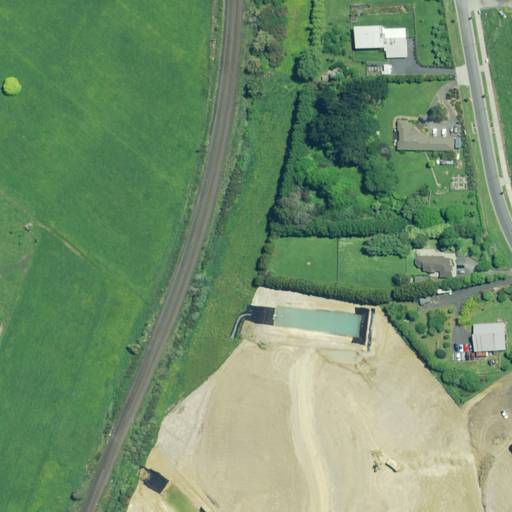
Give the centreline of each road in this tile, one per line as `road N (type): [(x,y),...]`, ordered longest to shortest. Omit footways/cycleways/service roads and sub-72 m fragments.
road 1 (unknown): [(414,409),(363,332),(330,323),(296,333),(195,454),(196,480),(218,511)]
road 2 (unknown): [(264,511),(414,409),(460,450),(511,412)]
road 3 (tertiary): [(511,236),(494,183),(461,0)]
